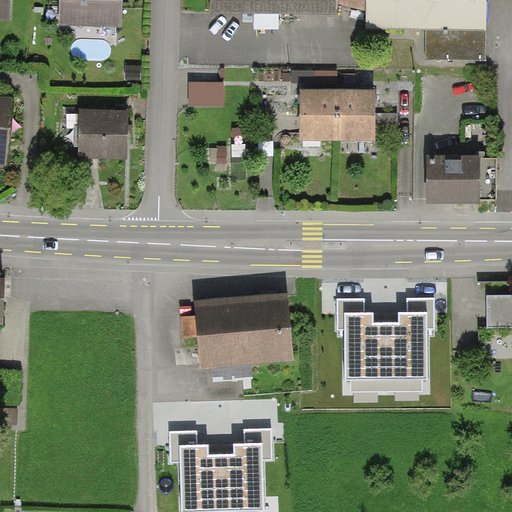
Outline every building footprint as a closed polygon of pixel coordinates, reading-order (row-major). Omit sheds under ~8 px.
[(0,0),(0,21),(11,22),(11,0),(0,0)] [(60,0),(59,25),(121,27),(122,0),(60,0)] [(335,0),(212,0),(212,12),(336,12),(335,0)] [(366,0),(366,30),(425,29),(427,59),(488,61),(488,0),(366,0)] [(141,81),(141,68),(127,67),(127,80),(141,81)] [(223,84),(191,84),(191,95),(190,107),(223,107),(223,84)] [(375,90),(301,90),(301,124),(301,143),(336,143),(375,143),(375,90)] [(12,98),(0,97),(0,165),(6,166),(12,98)] [(79,110),(77,157),(91,158),(126,159),(127,111),(79,110)] [(498,161),(429,160),(429,199),(498,200),(498,161)] [(286,293),(197,302),(204,369),(293,360),(286,293)] [(511,297),(487,297),(488,330),(511,329),(511,297)] [(365,300),(338,300),(338,330),(346,330),(346,381),(352,381),(352,393),(423,392),(423,381),(428,381),(428,329),(435,329),(435,301),(408,301),(408,314),(400,314),(400,325),(386,325),(373,325),(373,315),(365,315),(365,300)] [(18,425),(18,410),(2,410),(1,425),(18,425)] [(198,432),(171,433),(171,463),(181,462),(181,511),(258,511),(259,511),(264,510),(263,459),(273,459),(272,429),(245,429),(245,444),(235,444),(235,456),(221,457),(209,457),(208,447),(198,447),(198,432)]
